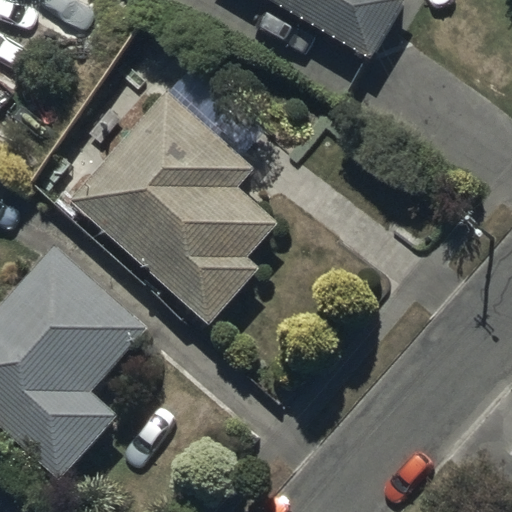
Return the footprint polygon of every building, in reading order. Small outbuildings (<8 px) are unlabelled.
[(0,0),(0,2),(44,32),(124,71),(150,17),(115,0),(0,0)] [(272,0),(379,63),(416,0),(272,0)] [(275,136),(201,69),(77,206),(216,332),(270,272),(258,261),(288,227),(248,191),(266,172),(253,160),(275,136)] [(0,147),(58,205),(104,158),(78,129),(61,146),(10,97),(0,106),(0,147)] [(159,332),(67,248),(0,322),(0,426),(66,486),(126,421),(100,397),(159,332)]
